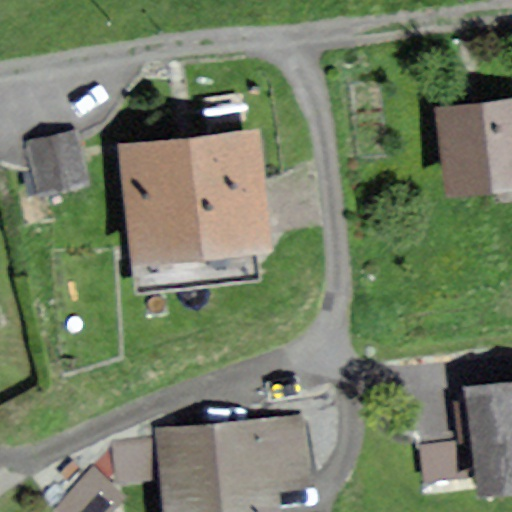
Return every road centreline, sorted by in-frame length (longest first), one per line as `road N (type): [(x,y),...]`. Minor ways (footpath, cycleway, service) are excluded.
road 1 (residential): [(283,36),(316,99),(336,218),(341,305),(328,347),(282,370),(200,389),(20,459),(0,459)]
road 2 (residential): [(283,36),(0,76)]
road 3 (residential): [(452,21),(283,36)]
